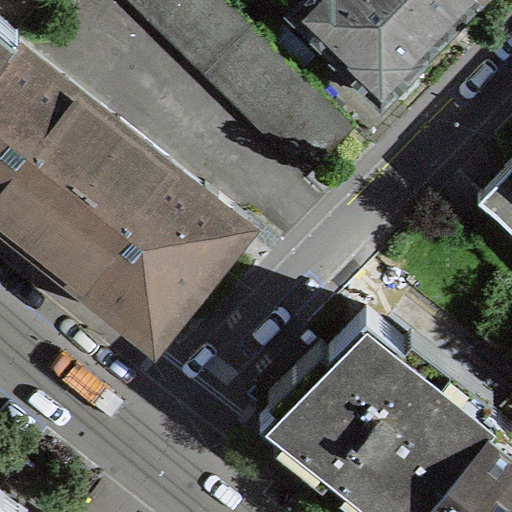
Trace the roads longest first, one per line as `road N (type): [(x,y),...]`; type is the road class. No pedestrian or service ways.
road 1 (residential): [(511,75),(205,388),(152,453)]
road 2 (secondary): [(0,323),(152,453)]
